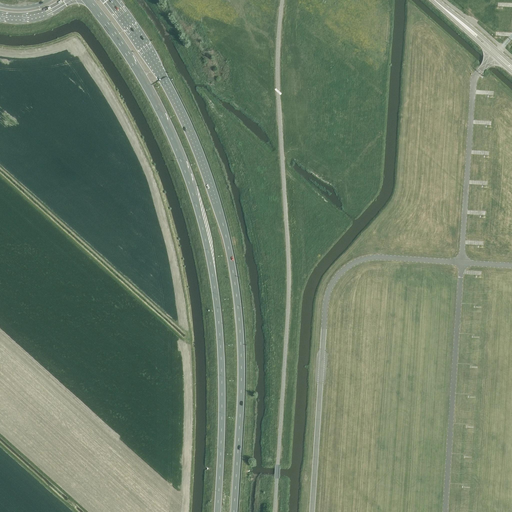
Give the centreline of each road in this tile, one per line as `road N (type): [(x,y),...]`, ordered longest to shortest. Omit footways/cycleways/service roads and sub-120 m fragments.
road 1 (trunk): [(87,0),(142,78),(191,183),(218,322),(217,511)]
road 2 (trunk): [(234,511),(241,357),(222,223),(179,109),(110,0)]
